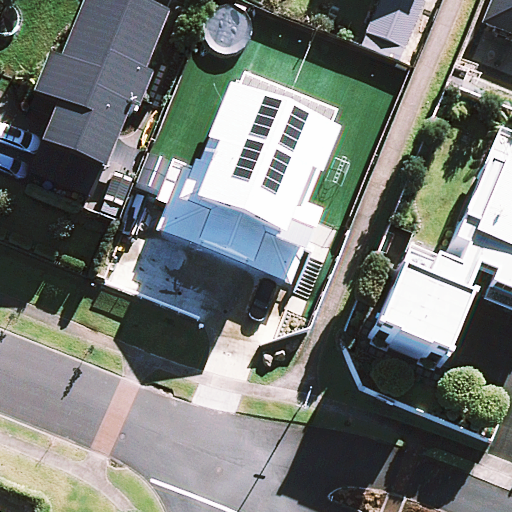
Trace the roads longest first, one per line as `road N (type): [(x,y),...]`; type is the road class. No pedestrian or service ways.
road 1 (residential): [(0,369),(267,480)]
road 2 (residential): [(300,483),(387,472),(499,511)]
